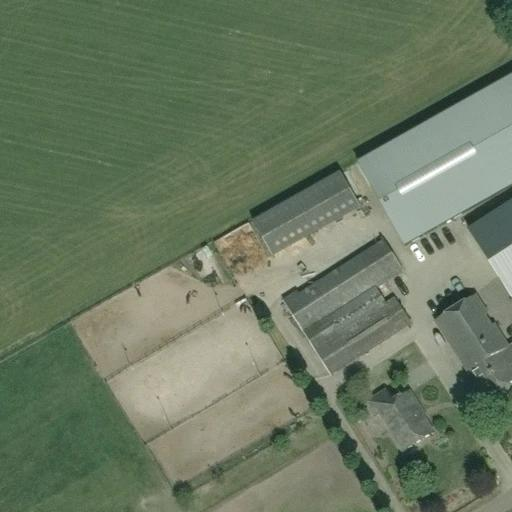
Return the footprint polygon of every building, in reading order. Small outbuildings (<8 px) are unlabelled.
[(511,294),(511,77),(359,164),(405,248),(511,187),(511,203),(470,230),(511,294)] [(251,210),(268,248),(362,207),(345,169),(251,210)] [(327,321),(403,271),(382,239),(381,239),(383,242),(299,296),(298,293),(284,302),(332,377),(412,325),(396,300),(338,338),(327,321)] [(511,382),(511,369),(501,353),(510,348),(476,296),(436,322),(466,369),(470,367),(489,397),(511,382)] [(404,452),(433,433),(420,413),(422,412),(409,393),(379,412),(404,452)]
